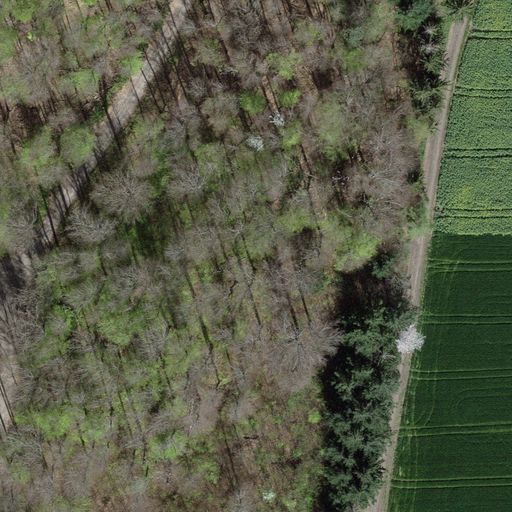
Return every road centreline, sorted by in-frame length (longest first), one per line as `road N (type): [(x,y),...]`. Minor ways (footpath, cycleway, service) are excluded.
road 1 (track): [(475,0),(414,262),(382,511)]
road 2 (track): [(184,0),(104,151),(37,236),(2,306)]
road 3 (track): [(0,421),(15,336),(0,300)]
